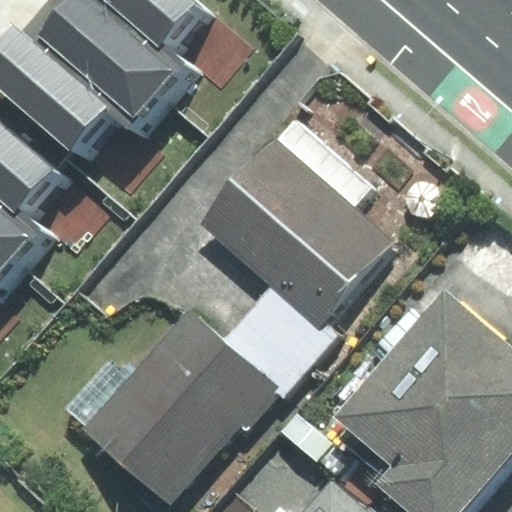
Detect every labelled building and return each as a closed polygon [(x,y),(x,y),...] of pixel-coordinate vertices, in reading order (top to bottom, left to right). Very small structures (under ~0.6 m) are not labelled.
[(213,0),(94,0),(82,15),(177,95),(197,71),(177,53),(218,4),(213,0)] [(130,106),(151,125),(177,95),(82,15),(58,43),(36,25),(0,67),(0,72),(93,150),(130,106)] [(0,108),(0,231),(34,261),(54,238),(32,219),(73,171),(0,108)] [(389,188),(312,122),(223,226),(292,285),(340,326),(411,243),(371,209),(389,188)] [(0,281),(9,290),(34,261),(0,231),(0,281)] [(292,285),(242,344),(294,387),(304,396),(353,337),(340,326),(292,285)] [(501,511),(511,500),(511,312),(493,297),(371,438),(456,511),(501,511)] [(242,344),(208,314),(105,433),(191,506),(294,387),(242,344)] [(366,511),(340,490),(320,511),(303,511),(293,503),(285,511),(366,511)]
